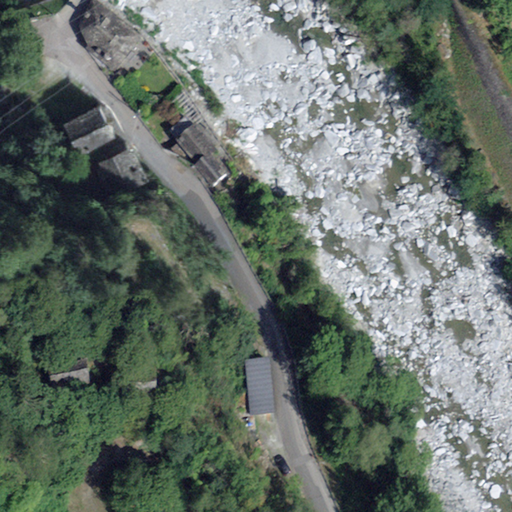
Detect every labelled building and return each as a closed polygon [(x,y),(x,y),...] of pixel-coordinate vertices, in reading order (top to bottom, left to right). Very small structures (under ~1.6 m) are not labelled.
[(112,73),(140,38),(108,9),(80,31),(87,49),(112,73)] [(45,63),(23,23),(3,34),(25,74),(45,63)] [(25,96),(0,112),(0,135),(4,141),(39,119),(25,96)] [(101,107),(64,125),(80,158),(117,140),(101,107)] [(198,122),(175,141),(194,165),(192,167),(209,188),(228,173),(219,161),(225,156),(198,122)] [(132,149),(98,164),(112,198),(147,183),(132,149)] [(275,417),(269,361),(243,364),(249,420),(275,417)] [(94,394),(118,395),(119,371),(95,370),(94,394)] [(141,405),(190,408),(192,377),(143,374),(141,405)]
